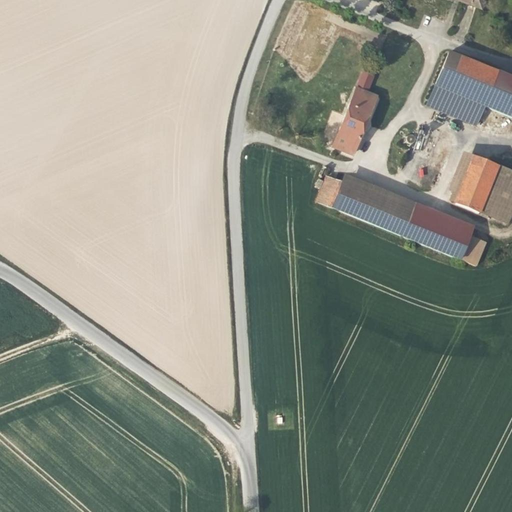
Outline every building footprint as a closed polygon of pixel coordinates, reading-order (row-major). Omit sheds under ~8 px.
[(456,0),(479,10),(483,0),(456,0)] [(308,37),(321,42),(330,23),(352,32),(357,23),(322,8),(308,37)] [(375,57),(379,48),(352,36),(348,45),(375,57)] [(321,42),(308,37),(296,62),(312,70),(318,56),(316,54),(321,42)] [(511,76),(450,51),(436,86),(484,105),(511,115),(511,76)] [(364,71),(334,145),(354,153),(376,98),(367,94),(374,76),(364,71)] [(476,124),(484,105),(436,86),(428,105),(476,124)] [(411,147),(413,140),(404,136),(401,142),(411,147)] [(449,199),(456,202),(475,156),(465,152),(449,188),(453,190),(449,199)] [(475,156),(456,202),(481,212),(499,165),(475,156)] [(511,216),(511,170),(499,165),(481,212),(510,223),(511,216)] [(346,175),(343,183),(471,235),(474,227),(346,175)] [(319,202),(333,208),(343,183),(328,177),(319,202)] [(343,183),(333,208),(362,219),(461,258),(471,235),(343,183)]
